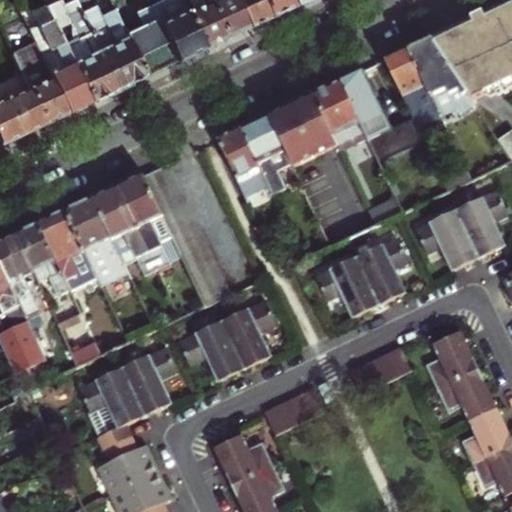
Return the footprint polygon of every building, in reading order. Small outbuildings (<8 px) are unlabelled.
[(66,46),(93,103),(106,97),(121,89),(79,3),(77,0),(76,0),(65,6),(81,38),(66,46)] [(134,83),(147,77),(128,36),(116,10),(101,16),(97,6),(94,8),(89,0),(85,0),(79,3),(121,89),(134,83)] [(128,36),(147,77),(179,62),(207,49),(182,0),(165,0),(137,14),(144,28),(128,36)] [(210,0),(182,0),(207,49),(218,43),(229,38),(210,0)] [(238,0),(210,0),(229,38),(241,32),(252,27),(238,0)] [(274,17),(265,0),(238,0),(252,27),(263,22),(274,17)] [(265,0),(274,17),(286,11),(297,6),(294,0),(265,0)] [(511,3),(461,28),(453,31),(431,41),(472,105),(500,92),(503,94),(511,89),(511,3)] [(71,113),(42,55),(25,18),(17,22),(29,49),(15,55),(30,87),(48,124),(61,118),(71,113)] [(83,108),(93,103),(66,46),(54,21),(40,28),(51,51),(42,55),(71,113),(83,108)] [(474,107),(472,105),(431,41),(422,46),(411,51),(436,110),(439,119),(457,110),(460,115),(474,107)] [(432,128),(426,114),(436,110),(411,51),(398,57),(388,62),(418,134),(432,128)] [(379,160),(397,152),(389,135),(392,134),(363,74),(355,78),(342,84),(368,138),(379,160)] [(295,167),(296,169),(339,149),(340,152),(368,138),(342,84),(327,91),(291,108),(272,117),(295,167)] [(37,130),(48,124),(30,87),(8,99),(25,135),(37,130)] [(7,97),(0,100),(0,138),(3,145),(15,140),(25,135),(8,99),(7,97)] [(275,197),(289,190),(281,174),(295,167),(272,117),(257,124),(244,130),(275,197)] [(275,198),(275,197),(244,130),(233,136),(220,142),(252,209),(275,198)] [(511,135),(498,145),(511,164),(511,163),(511,135)] [(230,297),(169,166),(159,171),(145,177),(185,262),(207,308),(230,297)] [(122,189),(159,271),(160,273),(185,262),(145,177),(134,183),(122,189)] [(399,199),(372,212),(379,228),(444,197),(436,178),(397,195),(399,199)] [(146,277),(159,271),(122,189),(110,194),(96,201),(125,263),(132,281),(144,275),(146,277)] [(455,210),(478,257),(489,252),(505,244),(494,221),(507,215),(496,191),(455,210)] [(125,263),(96,201),(82,207),(68,214),(99,279),(102,287),(120,279),(115,268),(125,263)] [(478,257),(455,210),(414,229),(426,254),(439,248),(450,270),(461,265),(478,257)] [(99,279),(68,214),(53,221),(40,227),(71,293),(99,279)] [(29,233),(17,238),(34,274),(38,284),(50,278),(50,284),(56,297),(62,297),(71,293),(40,227),(29,233)] [(24,279),(34,274),(17,238),(6,243),(0,246),(0,260),(30,326),(38,341),(41,348),(54,343),(24,279)] [(355,258),(377,305),(391,299),(405,292),(395,268),(407,262),(397,238),(355,258)] [(302,252),(278,263),(283,273),(306,262),(302,252)] [(362,312),(377,305),(355,258),(314,277),(325,301),(340,294),(351,318),(362,312)] [(0,318),(5,316),(14,334),(30,326),(0,260),(0,318)] [(511,280),(503,285),(511,304),(511,280)] [(272,355),(262,332),(275,326),(264,303),(225,321),(246,368),(261,360),(272,355)] [(228,376),(246,368),(225,321),(183,341),(194,363),(205,358),(216,382),(228,376)] [(434,351),(441,367),(428,372),(439,395),(480,375),(471,354),(463,337),(434,351)] [(55,380),(41,348),(38,341),(6,355),(22,390),(24,394),(55,380)] [(94,345),(72,356),(78,369),(100,358),(94,345)] [(166,405),(174,401),(163,378),(176,372),(165,348),(125,366),(143,404),(153,399),(158,409),(166,405)] [(406,355),(355,380),(367,404),(417,380),(406,355)] [(136,420),(131,409),(143,404),(125,366),(83,386),(95,413),(107,407),(117,429),(100,438),(105,450),(134,436),(128,423),(132,422),(136,420)] [(451,421),(463,415),(469,427),(498,413),(490,395),(480,375),(439,395),(451,421)] [(26,399),(24,394),(22,390),(14,394),(18,403),(26,399)] [(322,395),(274,418),(286,443),(334,420),(322,395)] [(463,448),(474,471),(511,453),(511,443),(508,434),(498,413),(469,427),(476,443),(463,448)] [(112,464),(102,468),(115,496),(161,474),(150,451),(148,447),(140,450),(134,436),(105,450),(112,464)] [(226,461),(238,489),(279,469),(268,446),(255,453),(248,437),(221,450),(226,461)] [(511,453),(474,471),(485,497),(498,490),(503,503),(511,498),(511,453)] [(249,511),(282,511),(277,501),(290,494),(279,469),(238,489),(249,511)] [(169,511),(166,504),(173,501),(169,493),(161,474),(115,496),(122,511),(169,511)] [(74,487),(64,492),(73,511),(80,511),(84,510),(74,487)]
